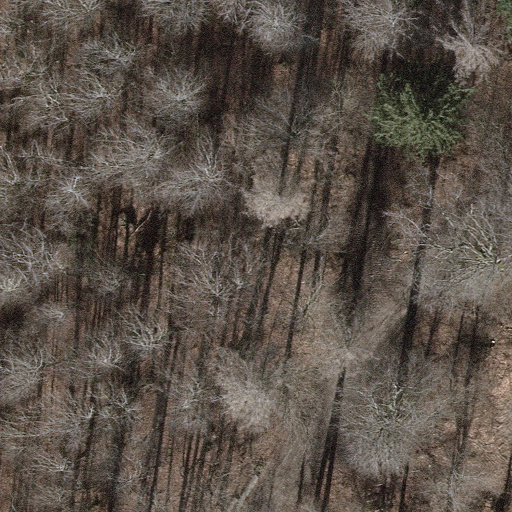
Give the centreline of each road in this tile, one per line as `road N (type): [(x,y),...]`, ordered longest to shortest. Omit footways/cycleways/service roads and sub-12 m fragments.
road 1 (track): [(291,511),(369,353),(410,293)]
road 2 (track): [(410,293),(511,191)]
